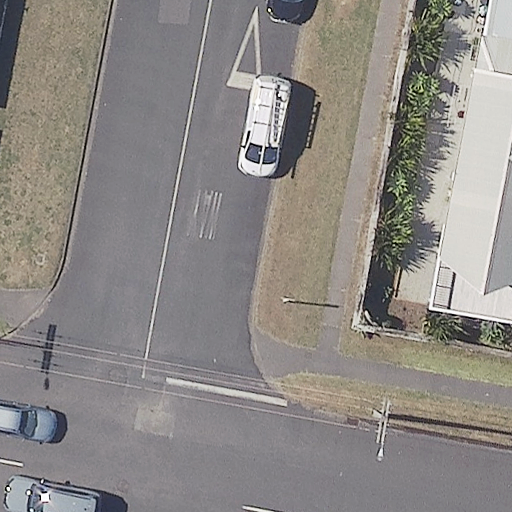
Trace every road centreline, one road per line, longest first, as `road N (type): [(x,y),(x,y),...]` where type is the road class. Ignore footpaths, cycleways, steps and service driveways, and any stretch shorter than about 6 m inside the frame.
road 1 (residential): [(217,0),(122,485)]
road 2 (residential): [(122,485),(263,511)]
road 3 (residential): [(0,462),(122,485)]
